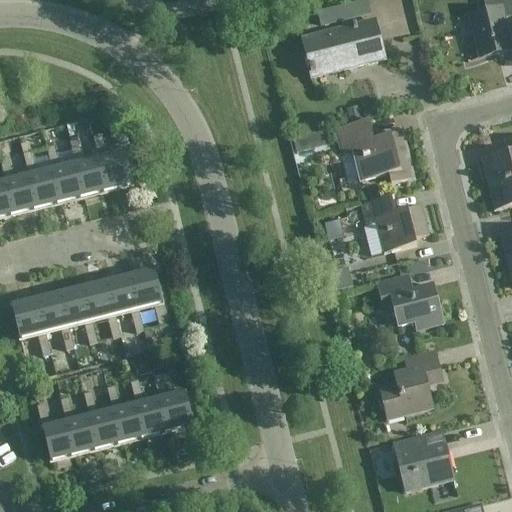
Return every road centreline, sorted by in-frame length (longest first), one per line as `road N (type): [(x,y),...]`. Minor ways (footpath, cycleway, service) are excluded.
road 1 (residential): [(283,471),(188,123),(125,49),(56,23),(0,20)]
road 2 (residential): [(511,428),(441,147),(444,129),(511,105)]
road 3 (unclassified): [(125,511),(283,471)]
